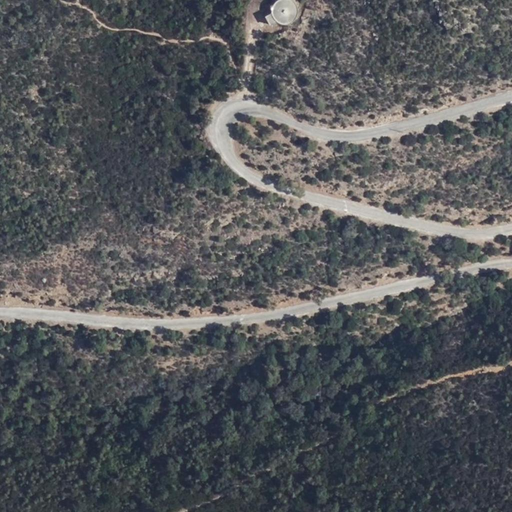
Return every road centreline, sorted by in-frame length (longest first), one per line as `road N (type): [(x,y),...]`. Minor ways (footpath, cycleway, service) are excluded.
road 1 (unclassified): [(511,225),(443,226),(268,182),(234,164),(223,123),(241,106),(351,135),(511,95)]
road 2 (unclassified): [(0,310),(143,322),(231,316),(511,266)]
